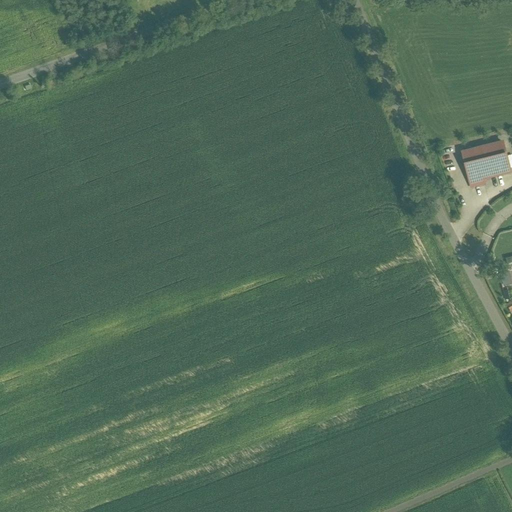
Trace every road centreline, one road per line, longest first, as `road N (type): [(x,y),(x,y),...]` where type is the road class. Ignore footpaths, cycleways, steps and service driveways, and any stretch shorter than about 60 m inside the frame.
road 1 (unclassified): [(353,0),(440,213),(511,348)]
road 2 (unclassified): [(238,0),(0,85)]
